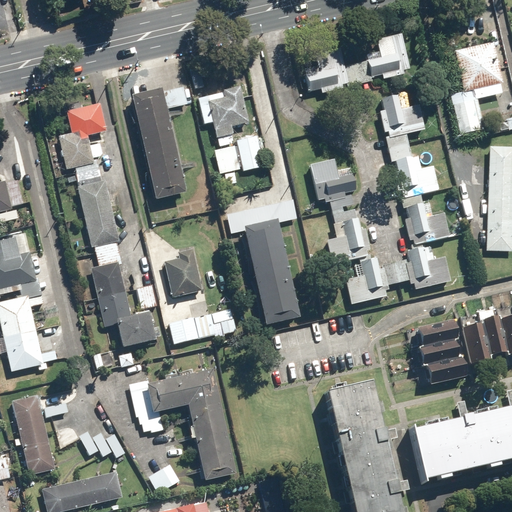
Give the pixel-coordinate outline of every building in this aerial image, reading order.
[(403,71),(410,69),(402,34),(376,40),(379,52),(366,55),(368,62),(345,67),(340,48),(315,54),(320,73),(307,75),(311,93),(321,90),(322,95),(343,90),(342,85),(347,84),(348,88),(372,82),(371,79),(381,77),(382,80),(404,75),(403,71)] [(493,43),(453,52),(463,93),(450,96),(459,134),(483,129),(476,99),(502,94),(500,84),(502,84),(493,43)] [(212,124),(218,147),(234,144),(232,135),(234,135),(232,127),(249,124),(240,86),(222,91),(222,93),(198,99),(204,126),(212,124)] [(164,92),(163,89),(132,96),(156,201),(187,194),(168,109),(187,105),(183,87),(164,92)] [(381,99),(390,138),(425,130),(420,106),(407,109),(403,94),(381,99)] [(88,137),(107,132),(100,104),(66,112),(71,134),(86,130),(88,137)] [(511,116),(511,105),(498,109),(500,119),(511,116)] [(511,130),(511,118),(498,121),(501,133),(511,130)] [(66,171),(94,164),(93,159),(90,147),(90,146),(88,137),(86,130),(71,134),(58,137),(66,171)] [(391,162),(411,157),(406,135),(385,140),(391,162)] [(241,177),(262,172),(255,141),(234,146),(241,177)] [(99,144),(90,146),(90,147),(93,159),(102,157),(99,144)] [(511,148),(490,148),(486,251),(511,251),(511,148)] [(336,172),(332,155),(307,161),(315,196),(321,195),(321,199),(327,198),(343,194),(342,192),(342,189),(355,186),(351,168),(336,172)] [(411,157),(391,162),(399,201),(400,200),(421,196),(441,191),(435,167),(415,171),(411,157)] [(77,182),(78,187),(100,182),(96,165),(74,170),(76,176),(67,178),(68,184),(77,182)] [(91,249),(119,243),(105,181),(100,182),(78,187),(77,187),(91,249)] [(0,213),(12,211),(6,182),(0,183),(0,213)] [(299,318),(277,224),(296,220),(288,185),(223,200),(231,234),(245,231),(266,326),(299,318)] [(336,222),(359,217),(353,194),(346,195),(347,198),(331,201),(336,222)] [(426,217),(421,196),(400,200),(402,209),(406,208),(408,220),(405,220),(410,241),(413,240),(414,245),(450,237),(444,213),(426,217)] [(367,258),(358,219),(332,225),(335,239),(327,241),(333,266),(367,258)] [(0,295),(19,291),(21,298),(29,296),(29,299),(40,297),(26,235),(0,240),(0,295)] [(119,262),(121,262),(117,244),(95,249),(99,267),(119,262)] [(414,284),(415,291),(451,283),(445,257),(433,260),(430,246),(406,252),(409,264),(406,265),(411,285),(414,284)] [(180,258),(163,262),(171,298),(200,291),(191,251),(179,254),(180,258)] [(345,281),(351,306),(387,298),(385,292),(389,291),(388,286),(409,281),(405,265),(379,271),(376,260),(360,264),(360,265),(353,266),(356,279),(345,281)] [(118,326),(123,349),(157,341),(150,312),(131,317),(119,262),(99,267),(91,269),(105,328),(118,326)] [(141,310),(157,307),(152,286),(136,290),(141,310)] [(28,297),(0,303),(0,325),(11,373),(43,366),(43,363),(57,360),(55,352),(41,355),(30,308),(44,305),(42,298),(29,301),(28,297)] [(170,329),(166,330),(169,346),(215,335),(213,325),(220,323),(223,335),(235,332),(231,311),(193,319),(192,311),(167,317),(170,329)] [(511,315),(502,318),(510,352),(510,355),(511,354),(511,315)] [(500,316),(482,320),(491,358),(508,354),(500,316)] [(457,340),(461,340),(456,318),(418,327),(422,348),(457,340)] [(481,324),(462,328),(470,364),(489,359),(481,324)] [(422,348),(419,349),(423,366),(461,357),(457,340),(422,348)] [(461,357),(426,365),(431,385),(469,376),(464,356),(461,357)] [(147,382),(129,386),(136,419),(138,418),(140,426),(142,425),(144,433),(151,432),(151,433),(163,430),(159,413),(189,406),(194,428),(190,429),(192,440),(195,439),(205,482),(238,474),(214,370),(147,385),(147,382)] [(354,511),(404,511),(374,385),(327,396),(354,511)] [(55,470),(39,396),(11,403),(28,476),(55,470)] [(511,411),(413,433),(424,487),(511,467),(511,411)] [(89,457),(99,452),(91,439),(87,432),(78,437),(89,457)] [(102,458),(112,453),(105,440),(101,433),(91,439),(99,452),(102,458)] [(112,453),(116,460),(125,454),(115,435),(105,440),(112,453)] [(0,482),(11,479),(7,459),(0,460),(0,482)] [(170,465),(148,478),(158,496),(180,483),(170,465)] [(117,473),(42,490),(46,511),(66,511),(123,499),(117,473)] [(0,511),(10,511),(5,488),(0,489),(0,511)] [(166,511),(208,511),(207,503),(166,511)]
